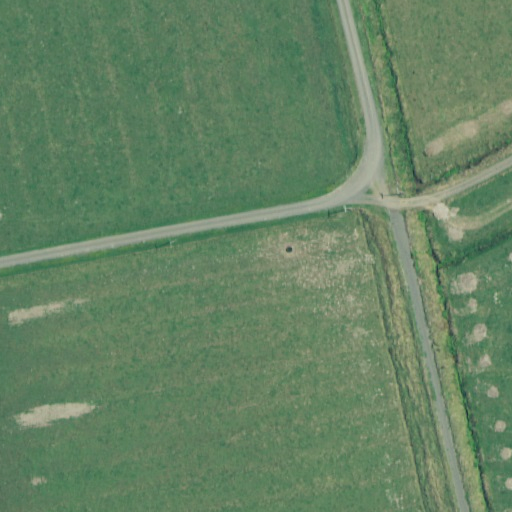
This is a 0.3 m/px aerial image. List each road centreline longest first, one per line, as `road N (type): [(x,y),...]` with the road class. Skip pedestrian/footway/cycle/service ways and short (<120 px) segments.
road 1 (track): [(340,0),(369,109),(372,153),(347,192),(0,262)]
road 2 (track): [(359,179),(407,204),(511,155)]
